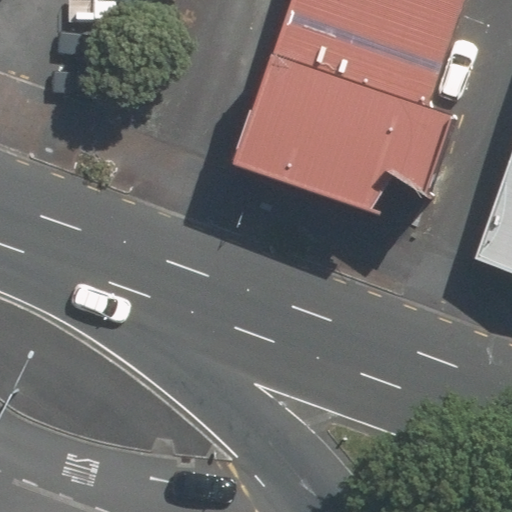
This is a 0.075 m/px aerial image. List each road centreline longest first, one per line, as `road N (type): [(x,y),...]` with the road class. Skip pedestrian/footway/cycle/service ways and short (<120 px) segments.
road 1 (secondary): [(151,297),(511,431)]
road 2 (secondary): [(151,297),(240,385),(348,511)]
road 3 (secondary): [(0,242),(151,297)]
